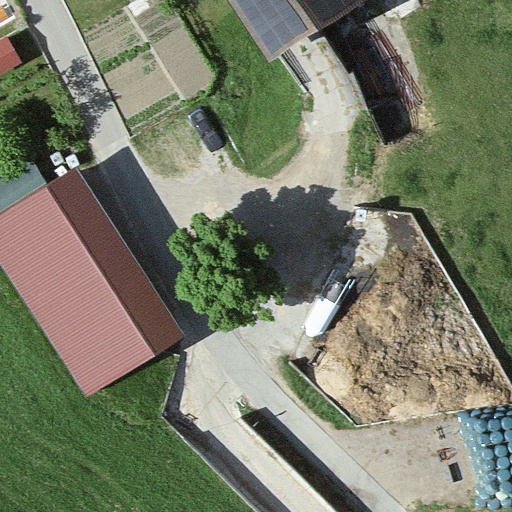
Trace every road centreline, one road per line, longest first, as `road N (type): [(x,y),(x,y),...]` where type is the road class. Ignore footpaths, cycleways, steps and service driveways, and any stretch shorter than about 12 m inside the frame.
road 1 (residential): [(44,0),(233,365)]
road 2 (track): [(233,365),(398,511)]
